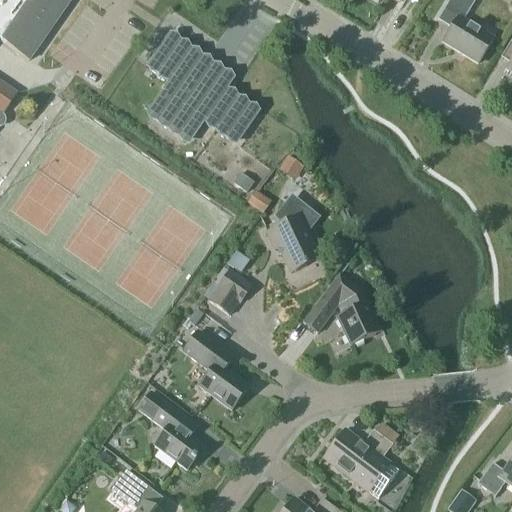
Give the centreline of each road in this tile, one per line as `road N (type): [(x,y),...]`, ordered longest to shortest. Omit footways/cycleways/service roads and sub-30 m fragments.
road 1 (unclassified): [(511,144),(274,0)]
road 2 (residential): [(220,511),(308,403)]
road 3 (residential): [(308,403),(428,389)]
